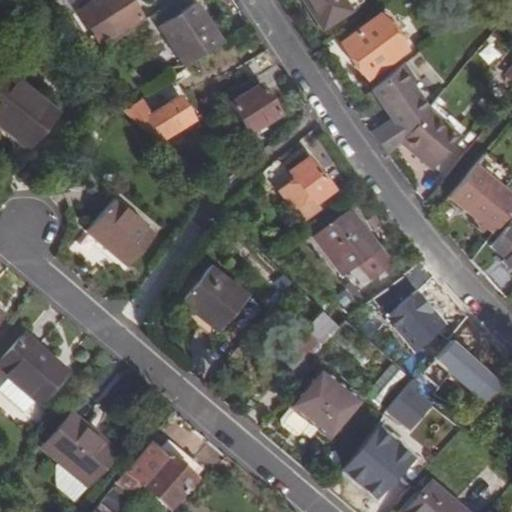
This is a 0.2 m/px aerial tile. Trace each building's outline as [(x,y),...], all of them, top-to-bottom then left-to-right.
[(59,9),(51,0),(44,0),(40,3),(50,15),(59,9)] [(133,19),(121,0),(95,0),(74,14),(94,44),(133,19)] [(346,0),(302,0),(318,23),(347,4),(344,2),(346,0)] [(220,43),(194,4),(157,28),(183,67),(220,43)] [(64,18),(59,9),(50,15),(56,24),(64,18)] [(392,28),(381,13),(375,17),(386,32),(392,28)] [(401,54),(386,32),(375,17),(338,45),(362,81),(401,54)] [(480,33),(472,27),(465,34),(473,41),(480,33)] [(251,80),(273,65),(265,53),(235,72),(244,85),(251,80)] [(282,78),(273,65),(251,80),(255,87),(227,107),(245,135),(274,117),(259,93),(282,78)] [(389,119),(369,133),(378,147),(384,157),(426,107),(409,83),(412,81),(400,65),(368,89),(389,119)] [(511,85),(511,65),(503,76),(511,85)] [(51,110),(1,67),(0,68),(0,125),(15,139),(28,125),(35,130),(51,110)] [(194,117),(168,78),(122,108),(141,130),(147,126),(158,142),(194,117)] [(462,129),(431,103),(425,111),(455,136),(462,129)] [(425,111),(397,143),(428,170),(456,137),(455,136),(425,111)] [(35,130),(28,125),(15,139),(22,145),(35,130)] [(481,155),(472,165),(476,169),(500,190),(509,178),(481,155)] [(325,191),(303,160),(285,172),(289,180),(274,191),(292,217),(308,206),(307,205),(325,191)] [(472,165),(445,198),(449,201),(476,169),(472,165)] [(476,169),(449,201),(491,236),(511,209),(511,199),(500,190),(476,169)] [(152,232),(111,196),(85,227),(128,262),(152,232)] [(311,210),(308,206),(292,217),(295,221),(311,210)] [(372,250),(343,209),(309,235),(341,275),(372,250)] [(511,225),(507,231),(503,228),(488,248),(503,261),(501,263),(511,272),(511,225)] [(268,251),(259,257),(268,265),(270,267),(276,262),(268,251)] [(245,299),(207,270),(199,278),(181,301),(218,331),(245,299)] [(288,284),(284,280),(275,289),(281,293),(288,284)] [(58,369),(16,334),(0,354),(0,395),(27,409),(33,402),(34,402),(58,369)] [(318,344),(304,334),(293,349),(306,360),(313,352),(318,344)] [(394,365),(387,375),(399,385),(406,375),(394,365)] [(359,398),(321,366),(292,402),(318,425),(329,435),(359,398)] [(399,385),(387,375),(370,397),(382,406),(399,385)] [(416,402),(404,394),(396,404),(406,413),(416,402)] [(163,409),(149,397),(142,405),(157,417),(163,409)] [(318,425),(292,402),(281,416),(281,421),(294,433),(300,432),(305,426),(313,432),(318,425)] [(69,416),(41,451),(58,464),(55,486),(72,500),(84,486),(109,456),(79,433),(83,428),(69,416)] [(404,439),(382,422),(372,434),(375,437),(363,453),(380,467),(404,439)] [(153,457),(143,450),(115,485),(132,498),(140,487),(167,510),(197,474),(163,446),(153,457)] [(462,511),(427,482),(402,511),(401,511),(462,511)]
